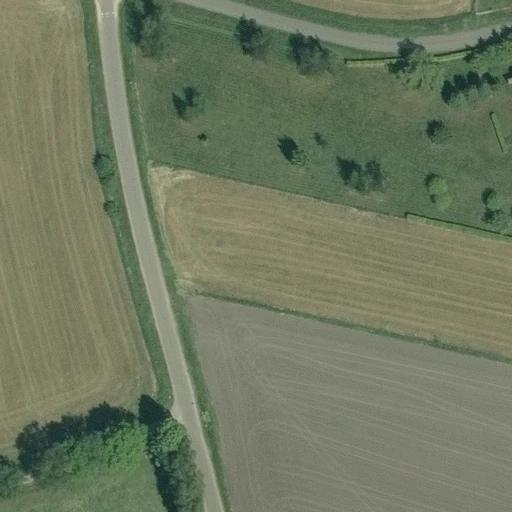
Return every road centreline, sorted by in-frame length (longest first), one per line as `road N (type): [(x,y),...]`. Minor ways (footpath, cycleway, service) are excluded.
road 1 (residential): [(187,413),(120,138),(105,0)]
road 2 (residential): [(197,0),(390,47),(511,29)]
road 3 (unclassified): [(0,485),(187,413)]
